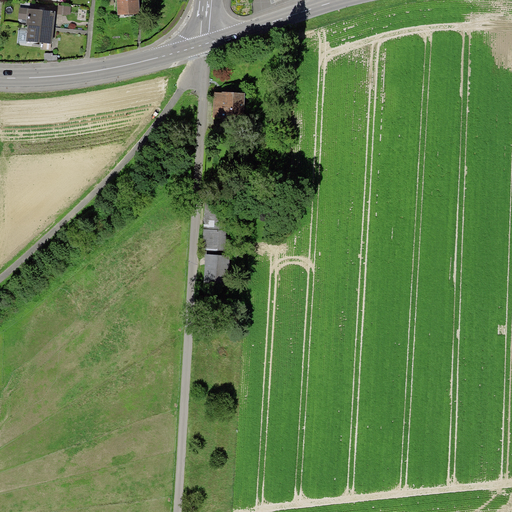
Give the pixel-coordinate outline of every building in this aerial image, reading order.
[(135,0),(106,0),(107,6),(114,5),(115,17),(137,16),(135,0)] [(55,12),(20,8),(19,17),(29,18),(26,41),(51,44),(55,12)] [(69,9),(57,8),(56,16),(68,17),(69,9)] [(53,55),(42,56),(43,64),(58,63),(58,58),(53,58),(53,55)] [(242,92),(212,90),(210,118),(240,120),(242,92)] [(226,203),(203,201),(202,222),(225,223),(226,203)] [(225,228),(201,227),(200,248),(224,250),(225,228)] [(227,254),(202,253),(200,284),(225,286),(227,254)]
